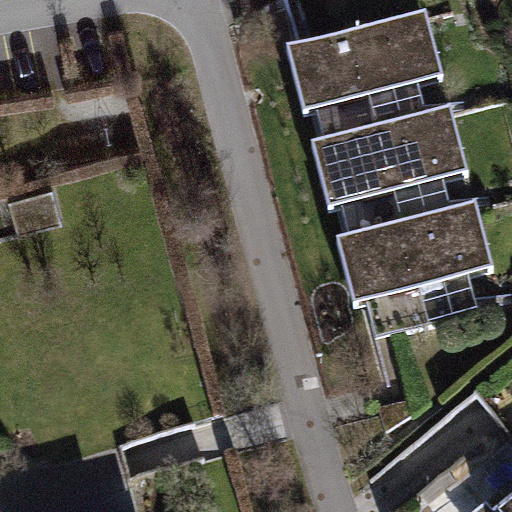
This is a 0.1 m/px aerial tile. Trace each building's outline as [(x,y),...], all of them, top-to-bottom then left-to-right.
[(399,0),(299,0),(312,47),(405,22),(399,0)] [(297,51),(279,55),(294,116),(305,113),(315,148),(324,146),(419,122),(411,87),(433,81),(417,20),(405,22),(312,47),(297,51)] [(315,148),(305,151),(320,212),(331,209),(341,244),(351,242),(447,218),(436,183),(458,177),(443,116),(419,122),(324,146),(315,148)] [(48,189),(4,198),(11,236),(55,228),(48,189)] [(341,244),(330,247),(345,308),(356,306),(365,339),(376,336),(470,313),(462,279),(484,274),(468,213),(447,218),(351,242),(341,244)] [(135,511),(121,464),(116,445),(0,478),(0,511),(135,511)]
